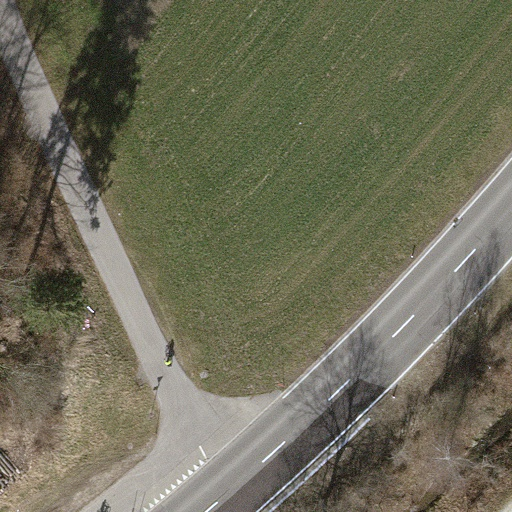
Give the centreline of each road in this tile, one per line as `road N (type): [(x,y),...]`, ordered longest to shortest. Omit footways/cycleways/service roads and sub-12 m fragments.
road 1 (unclassified): [(198,440),(24,81),(0,11)]
road 2 (secondary): [(511,214),(435,303),(232,491)]
